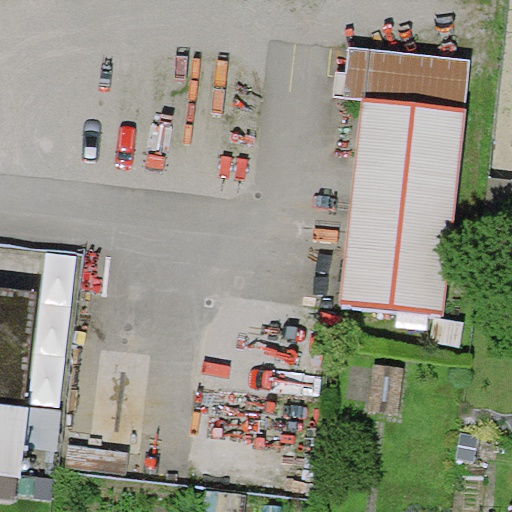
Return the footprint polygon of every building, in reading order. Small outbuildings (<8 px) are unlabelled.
[(342,308),(448,322),(475,116),(368,102),(342,308)] [(40,300),(0,294),(0,410),(23,413),(31,364),(40,300)] [(407,370),(376,366),(370,414),(401,418),(407,370)] [(23,413),(0,410),(0,481),(29,485),(36,414),(23,413)] [(246,511),(247,500),(206,496),(204,511),(246,511)]
